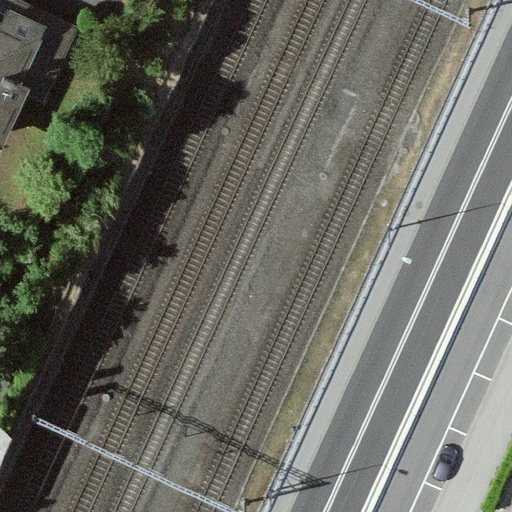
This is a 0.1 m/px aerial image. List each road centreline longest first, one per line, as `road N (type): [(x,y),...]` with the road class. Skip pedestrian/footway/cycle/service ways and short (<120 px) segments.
road 1 (primary): [(511,107),(328,511)]
road 2 (residential): [(401,511),(511,269)]
